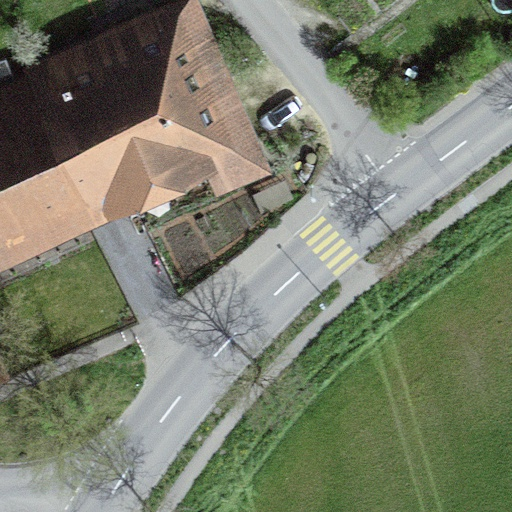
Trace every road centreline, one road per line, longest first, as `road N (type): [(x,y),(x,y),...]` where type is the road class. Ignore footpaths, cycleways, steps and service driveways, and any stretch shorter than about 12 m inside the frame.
road 1 (secondary): [(397,191),(325,246),(223,345),(101,511)]
road 2 (residential): [(246,0),(397,191)]
road 3 (secondary): [(511,106),(397,191)]
